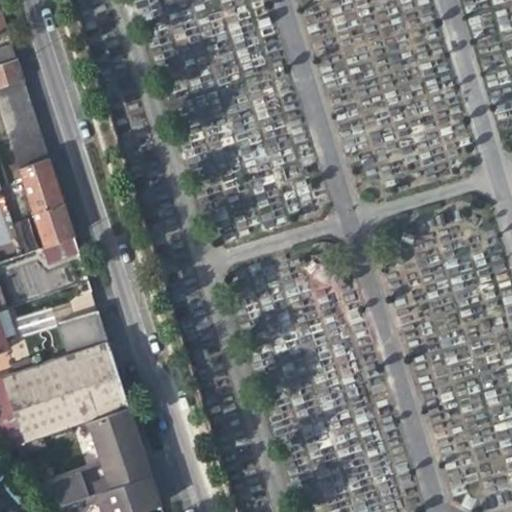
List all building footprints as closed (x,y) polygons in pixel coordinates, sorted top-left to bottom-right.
[(0,50),(0,64),(15,60),(11,47),(0,50)] [(15,60),(0,64),(0,116),(17,169),(47,159),(34,117),(15,60)] [(47,159),(17,169),(32,214),(42,248),(72,236),(60,198),(47,159)] [(22,256),(32,252),(37,250),(29,222),(13,226),(22,256)] [(47,264),(78,253),(72,236),(42,248),(47,264)] [(21,333),(95,311),(91,296),(16,318),(21,333)] [(59,327),(68,354),(106,342),(97,314),(59,327)] [(0,431),(14,448),(88,422),(128,408),(106,342),(68,354),(0,377),(0,431)] [(82,475),(48,487),(64,505),(149,474),(136,433),(128,408),(88,422),(104,469),(108,469),(112,478),(86,487),(82,475)] [(142,511),(146,511),(160,506),(152,484),(149,474),(64,505),(69,511),(142,511)]
